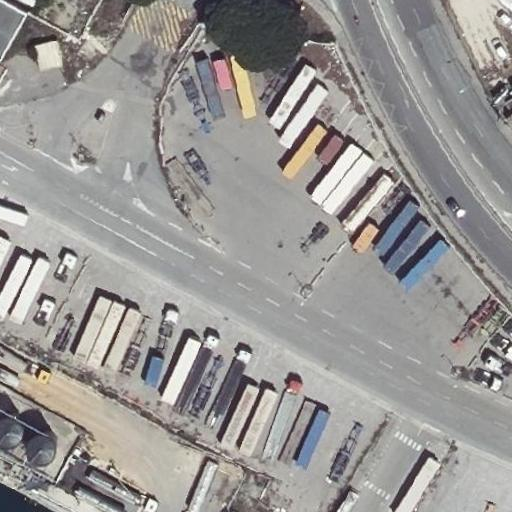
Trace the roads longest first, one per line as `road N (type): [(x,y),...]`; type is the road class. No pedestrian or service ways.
road 1 (primary): [(353,0),(420,146),(495,245)]
road 2 (primary): [(511,166),(442,67),(414,0)]
